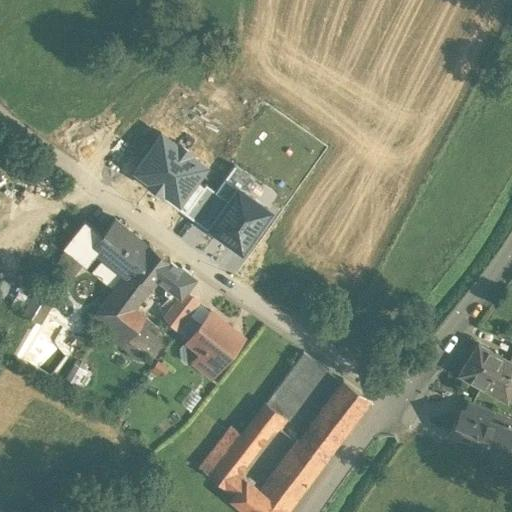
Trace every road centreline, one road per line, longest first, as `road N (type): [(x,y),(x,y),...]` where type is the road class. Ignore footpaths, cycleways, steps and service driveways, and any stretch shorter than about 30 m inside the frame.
road 1 (residential): [(398,401),(0,118)]
road 2 (residential): [(398,401),(511,245)]
road 3 (residential): [(307,511),(357,436),(398,401)]
